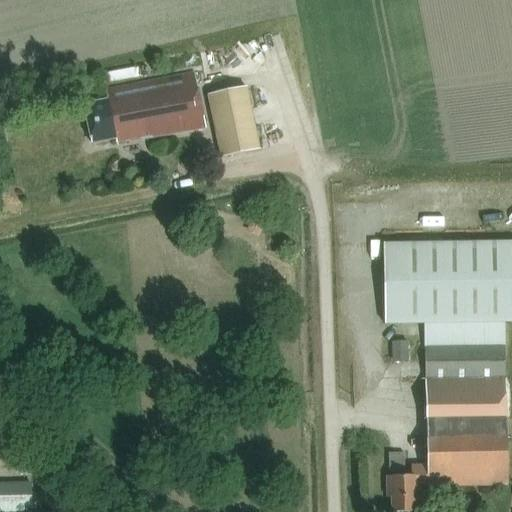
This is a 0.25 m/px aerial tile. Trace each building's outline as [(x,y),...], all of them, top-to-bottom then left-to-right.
[(195,71),(104,89),(106,100),(83,104),(90,143),(114,139),(114,143),(130,140),(131,144),(206,129),(195,71)] [(223,158),(261,151),(248,88),(210,96),(223,158)] [(258,239),(266,226),(253,219),(246,232),(258,239)] [(504,324),(511,324),(511,244),(384,245),(385,325),(424,325),(425,347),(504,346),(504,324)] [(408,342),(391,342),(391,358),(408,358),(408,342)] [(403,478),(403,453),(389,453),(389,478),(387,478),(387,498),(392,498),(392,511),(414,511),(415,499),(418,499),(418,489),(506,487),(504,346),(425,347),(427,466),(410,466),(410,478),(403,478)] [(0,511),(32,511),(32,484),(0,484),(0,511)]
